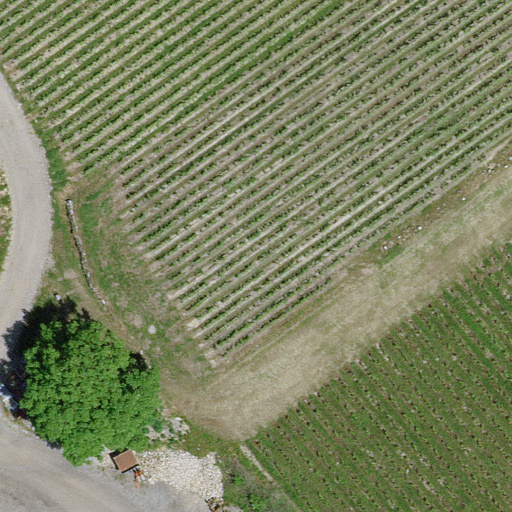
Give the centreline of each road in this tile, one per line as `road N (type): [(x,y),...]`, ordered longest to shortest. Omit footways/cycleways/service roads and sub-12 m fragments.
road 1 (track): [(0,330),(33,252),(34,209),(0,104)]
road 2 (track): [(0,440),(103,484),(132,511)]
